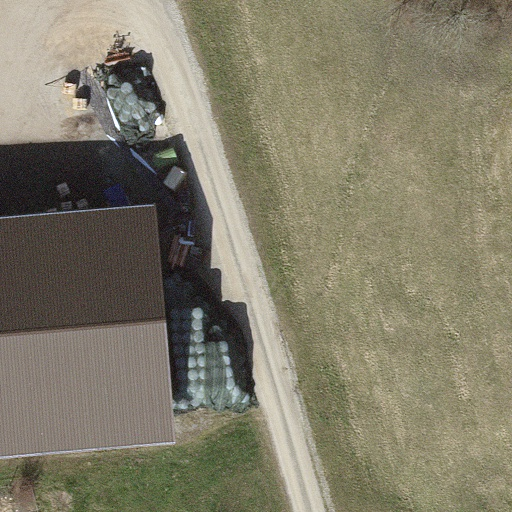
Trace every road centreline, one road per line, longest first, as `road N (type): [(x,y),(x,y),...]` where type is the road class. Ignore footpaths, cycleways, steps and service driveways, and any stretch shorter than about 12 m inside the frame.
road 1 (track): [(137,0),(168,62),(303,511)]
road 2 (track): [(0,113),(168,62)]
